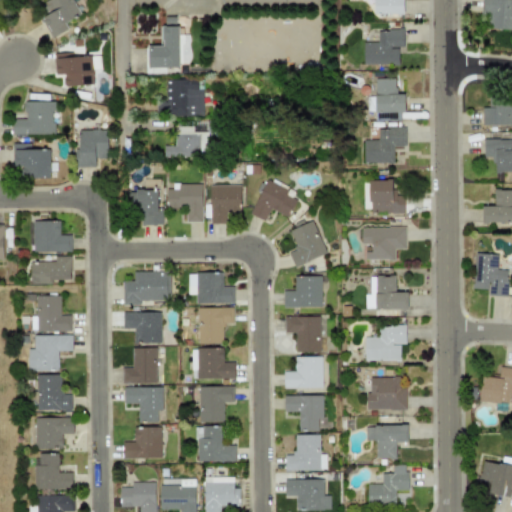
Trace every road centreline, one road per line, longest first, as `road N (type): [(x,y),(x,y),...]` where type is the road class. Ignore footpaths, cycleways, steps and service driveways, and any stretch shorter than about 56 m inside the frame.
road 1 (tertiary): [(446,511),(443,0)]
road 2 (residential): [(264,511),(256,261),(100,258)]
road 3 (residential): [(98,215),(103,511)]
